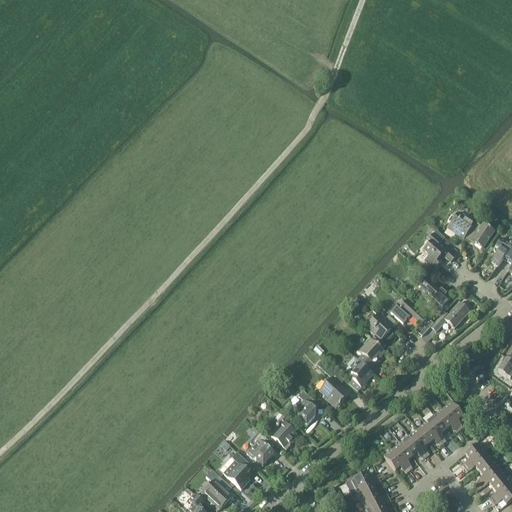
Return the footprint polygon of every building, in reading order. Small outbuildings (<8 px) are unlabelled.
[(465,238),(475,223),(470,220),(468,222),(458,214),(454,220),(452,218),(448,223),(450,225),(447,230),(458,238),(460,235),(465,238)] [(481,227),(475,223),(465,238),(483,250),(494,234),(482,226),(481,227)] [(455,259),(440,245),(445,240),(436,232),(428,242),(431,244),(423,253),(428,258),(424,263),(434,271),(444,260),(450,265),(455,259)] [(511,247),(511,246),(502,240),(494,251),(495,254),(496,255),(490,264),(497,269),(503,260),(508,263),(511,256),(511,249),(511,247)] [(425,278),(414,290),(424,299),(427,295),(442,309),(452,299),(437,286),(436,287),(436,282),(430,283),(425,278)] [(430,329),(433,326),(407,301),(399,309),(397,307),(391,314),(402,325),(410,317),(420,327),(415,332),(422,338),(430,329)] [(447,316),(445,314),(433,326),(430,329),(436,334),(446,323),(454,331),(470,314),(459,304),(447,316)] [(380,343),(393,329),(375,312),(368,319),(372,323),(365,329),(375,338),(372,342),(376,345),(379,342),(380,343)] [(372,342),(371,341),(359,353),(362,356),(357,362),(373,377),(374,376),(371,373),(377,367),(375,365),(385,354),(376,345),(372,342)] [(506,361),(498,373),(509,381),(511,377),(511,353),(509,358),(507,361),(506,361)] [(373,377),(353,358),(344,368),(355,379),(349,386),(357,394),(373,377)] [(317,367),(329,379),(334,373),(322,362),(317,367)] [(349,396),(331,380),(319,393),(330,403),(329,404),(336,411),(341,406),(340,405),(349,396)] [(314,412),(318,407),(303,394),(298,399),(302,403),(295,411),(295,419),(306,429),(315,419),(315,413),(314,412)] [(442,411),(459,432),(462,430),(461,428),(461,427),(457,422),(462,418),(451,404),(442,411)] [(434,418),(445,432),(450,428),(454,433),(455,432),(457,435),(459,432),(442,411),(434,418)] [(297,430),(285,419),(284,420),(281,418),(276,423),(279,426),(277,427),(276,427),(274,428),(275,429),(268,438),(285,453),(290,448),(289,446),(292,443),(289,440),(294,435),(293,434),(297,430)] [(425,425),(442,446),(446,444),(444,441),(440,436),(445,432),(434,418),(425,425)] [(417,432),(428,446),(433,442),(437,447),(438,446),(439,449),(442,446),(425,425),(417,432)] [(409,438),(426,460),(429,457),(427,455),(428,454),(424,449),(428,446),(417,432),(409,438)] [(273,448),(258,435),(249,444),(249,446),(251,448),(246,454),(246,457),(250,460),(253,460),(262,469),(273,457),(269,453),(273,448)] [(400,445),(412,459),(416,456),(420,461),(421,460),(423,462),(426,460),(409,438),(400,445)] [(392,452),(409,473),(412,471),(410,468),(411,468),(407,463),(412,459),(400,445),(392,452)] [(479,445),(465,456),(469,461),(464,465),(464,466),(462,468),(465,471),(486,454),(479,445)] [(404,473),(405,476),(409,473),(392,452),(383,459),(394,473),(399,469),(403,474),(404,473)] [(486,454),(465,471),(467,474),(469,472),(470,473),(475,469),(479,474),(493,463),(486,454)] [(253,470),(236,455),(232,460),(234,462),(222,475),(240,491),(249,482),(246,480),(249,478),(247,476),(247,475),(249,476),(253,470)] [(493,463),(479,474),(483,478),(477,482),(478,483),(476,485),(478,488),(500,471),(493,463)] [(500,471),(478,488),(480,491),(482,489),(483,490),(488,485),(492,490),(506,479),(500,471)] [(355,494),(379,481),(377,478),(374,479),(374,478),(368,481),(365,476),(349,483),(355,494)] [(225,495),(230,490),(217,478),(212,484),(214,486),(204,497),(219,511),(230,499),(225,495)] [(511,486),(506,479),(492,490),(496,495),(491,499),(492,500),(489,501),(492,504),(511,488),(511,486)] [(378,486),(380,485),(379,481),(355,494),(359,503),(375,495),(373,490),(378,487),(378,486)] [(511,502),(511,488),(492,504),(494,507),(496,506),(497,506),(502,502),(506,507),(511,502)] [(384,497),(378,500),(375,495),(359,503),(364,511),(365,511),(389,500),(387,497),(384,498),(384,497)] [(190,511),(199,511),(204,506),(194,496),(188,502),(194,508),(190,511)] [(388,505),(390,504),(389,500),(365,511),(384,511),(383,509),(388,506),(388,505)]
